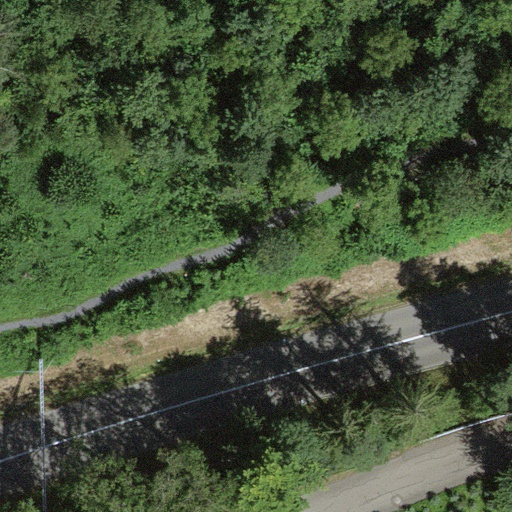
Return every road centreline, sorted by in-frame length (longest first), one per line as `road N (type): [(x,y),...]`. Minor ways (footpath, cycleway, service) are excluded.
road 1 (tertiary): [(511,316),(0,463)]
road 2 (residential): [(511,438),(332,511)]
